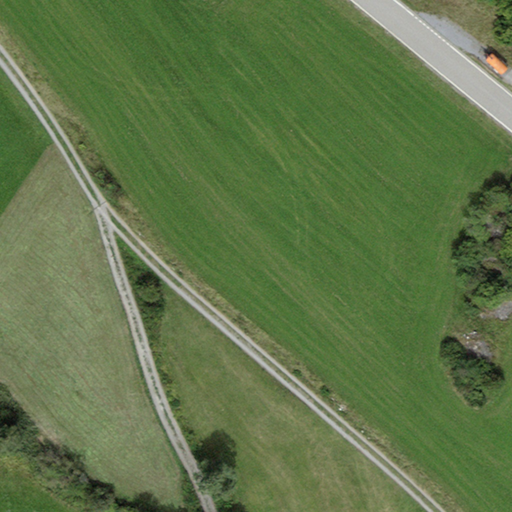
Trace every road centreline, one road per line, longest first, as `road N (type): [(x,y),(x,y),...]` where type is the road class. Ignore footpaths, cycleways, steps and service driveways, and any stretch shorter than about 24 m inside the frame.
road 1 (track): [(444,511),(108,215),(0,56)]
road 2 (track): [(108,215),(152,382),(215,511)]
road 3 (tertiary): [(376,0),(511,112)]
